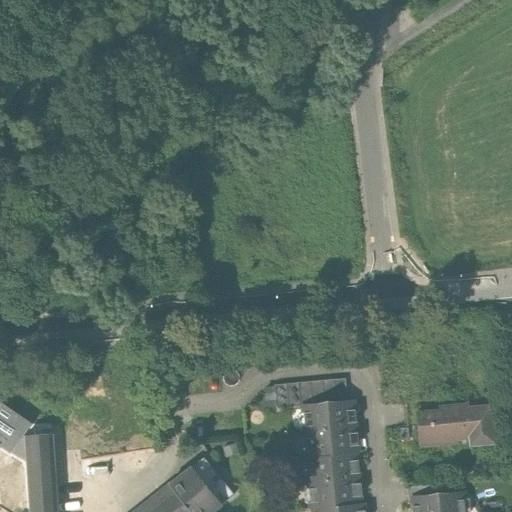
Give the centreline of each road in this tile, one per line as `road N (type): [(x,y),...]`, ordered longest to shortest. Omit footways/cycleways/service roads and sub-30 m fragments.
road 1 (tertiary): [(392,299),(0,336)]
road 2 (residential): [(379,0),(365,89),(392,299)]
road 3 (tertiary): [(511,286),(392,299)]
